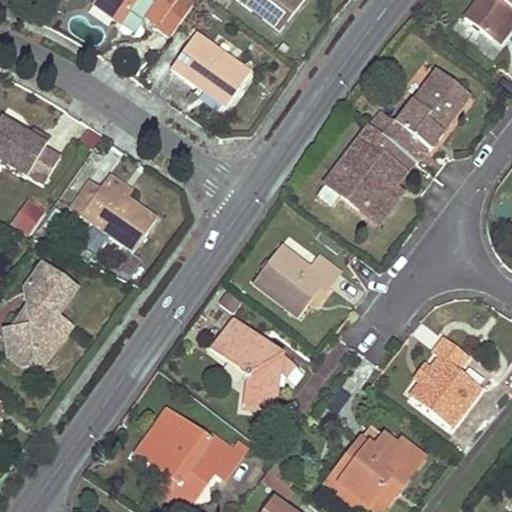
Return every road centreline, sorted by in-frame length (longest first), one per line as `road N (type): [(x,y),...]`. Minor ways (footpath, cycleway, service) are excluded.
road 1 (secondary): [(248,200),(26,511)]
road 2 (residential): [(0,41),(70,77),(248,200)]
road 3 (secondary): [(391,0),(248,200)]
road 4 (residential): [(461,237),(371,342)]
